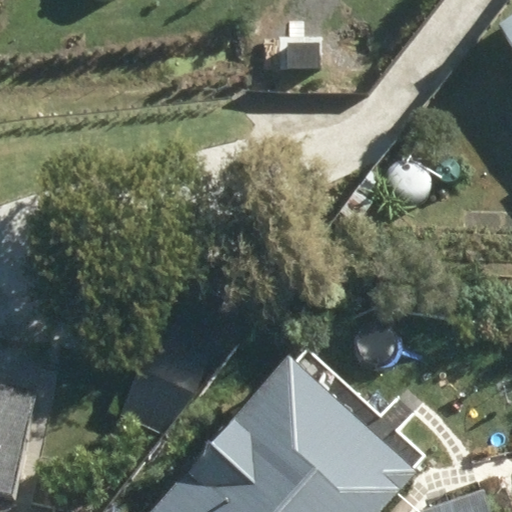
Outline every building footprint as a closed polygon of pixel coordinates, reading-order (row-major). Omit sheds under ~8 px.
[(511,27),(493,40),(511,68),(511,27)] [(422,176),(435,199),(454,188),(441,166),(422,176)] [(511,458),(511,346),(454,399),(509,461),(511,458)] [(387,511),(412,485),(283,371),(157,511),(387,511)] [(0,510),(9,511),(10,511),(33,400),(0,393),(0,510)] [(122,394),(118,429),(154,434),(159,399),(122,394)] [(491,511),(483,489),(416,511),(491,511)]
